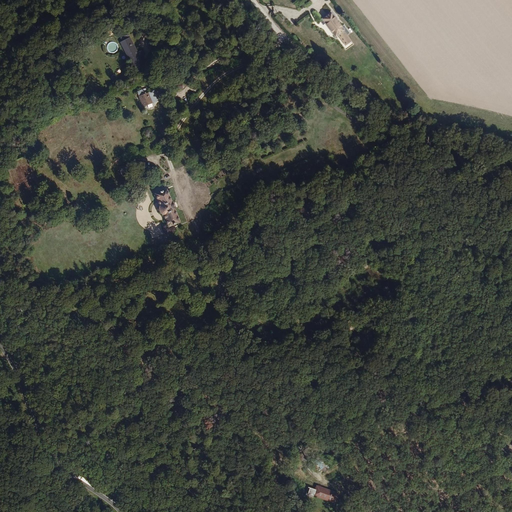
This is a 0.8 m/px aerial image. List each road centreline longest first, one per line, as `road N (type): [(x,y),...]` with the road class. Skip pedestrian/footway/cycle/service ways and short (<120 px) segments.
road 1 (track): [(251,0),(357,106),(511,148)]
road 2 (secondary): [(118,511),(56,464),(0,341)]
